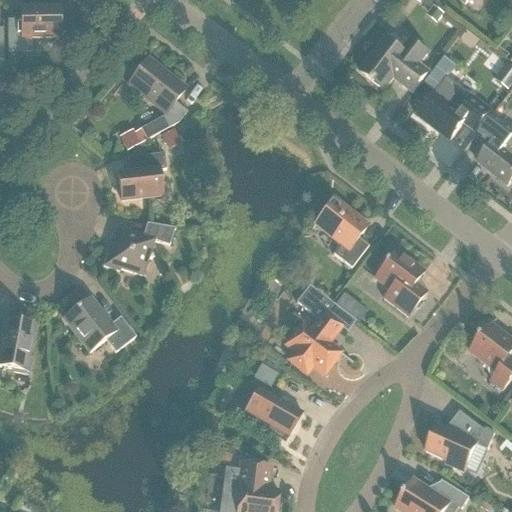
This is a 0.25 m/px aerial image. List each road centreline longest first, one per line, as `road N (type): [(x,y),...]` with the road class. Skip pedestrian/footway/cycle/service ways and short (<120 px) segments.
road 1 (unclassified): [(289,101),(495,257)]
road 2 (residential): [(306,511),(308,478),(356,398),(411,365)]
road 3 (unclassified): [(164,0),(289,101)]
road 4 (residential): [(74,193),(69,266),(54,287),(33,295),(0,275)]
road 5 (residential): [(356,511),(408,416),(411,365)]
road 6 (residential): [(411,365),(495,257)]
road 7 (residential): [(289,101),(364,0)]
